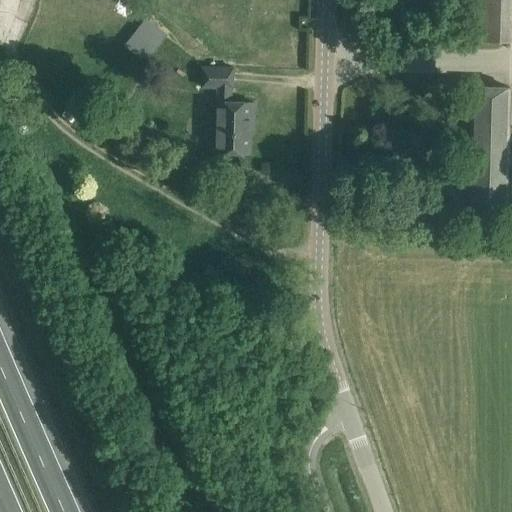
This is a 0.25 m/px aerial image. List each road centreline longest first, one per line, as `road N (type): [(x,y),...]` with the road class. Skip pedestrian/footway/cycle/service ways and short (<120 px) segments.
road 1 (unclassified): [(389,511),(325,325),(329,0)]
road 2 (motorway): [(62,511),(0,367)]
